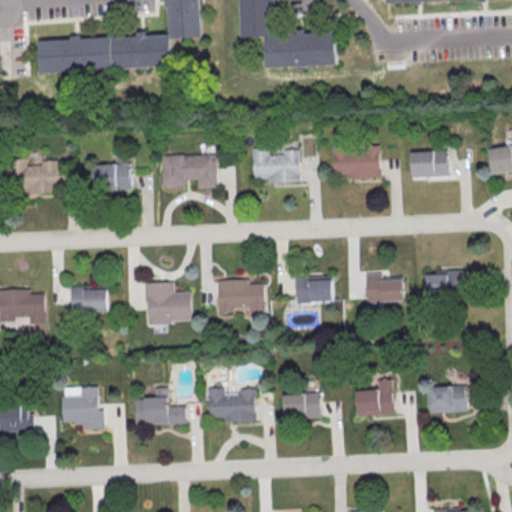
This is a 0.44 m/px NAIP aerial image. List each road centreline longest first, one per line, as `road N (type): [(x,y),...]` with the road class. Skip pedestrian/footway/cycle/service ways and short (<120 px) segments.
road 1 (residential): [(509,450),(509,246),(492,222),(0,241)]
road 2 (residential): [(509,450),(480,459),(0,479)]
